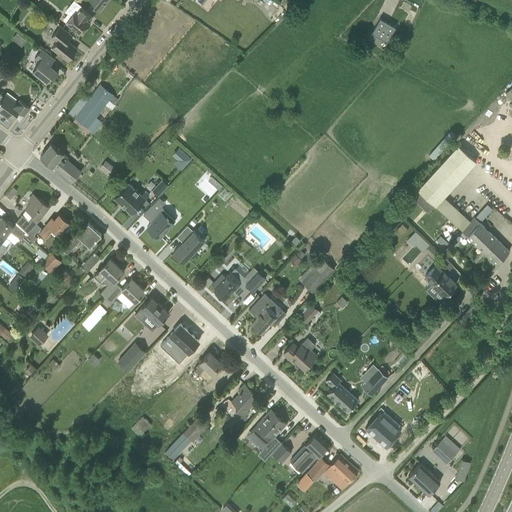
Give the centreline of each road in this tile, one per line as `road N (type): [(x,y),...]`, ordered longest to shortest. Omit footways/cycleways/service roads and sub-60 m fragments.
road 1 (residential): [(376,474),(132,245),(20,153)]
road 2 (residential): [(20,153),(142,0)]
